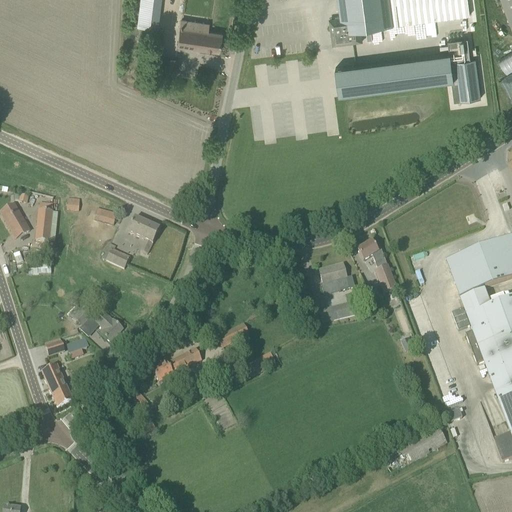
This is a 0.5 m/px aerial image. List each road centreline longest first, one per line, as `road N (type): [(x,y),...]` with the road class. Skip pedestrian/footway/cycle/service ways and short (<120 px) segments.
road 1 (tertiary): [(202,229),(304,238),(336,232),(511,133)]
road 2 (unclassified): [(202,229),(247,0)]
road 3 (tertiary): [(202,229),(0,137)]
road 4 (unclassified): [(92,396),(161,324),(202,229)]
road 5 (unclassified): [(57,434),(0,278)]
